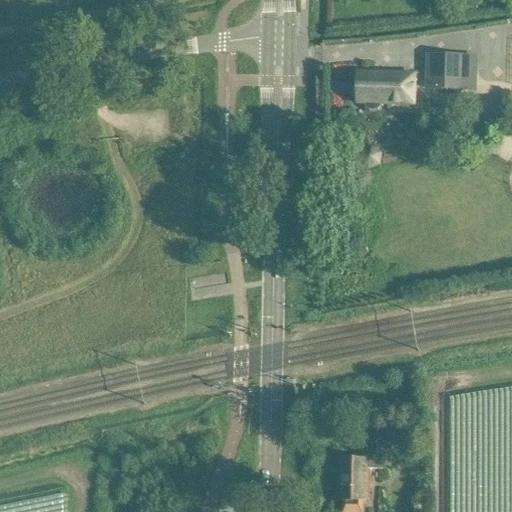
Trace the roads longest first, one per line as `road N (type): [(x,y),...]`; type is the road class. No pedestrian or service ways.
road 1 (tertiary): [(268,511),(280,37)]
road 2 (unclassified): [(0,80),(280,37)]
